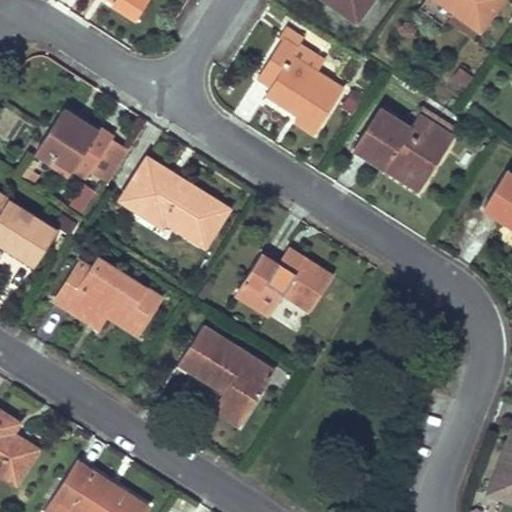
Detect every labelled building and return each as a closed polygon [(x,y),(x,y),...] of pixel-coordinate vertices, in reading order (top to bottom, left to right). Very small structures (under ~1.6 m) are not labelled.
[(115,0),(115,1),(114,3),(135,17),(145,0),(115,0)] [(328,0),(356,20),(370,0),(328,0)] [(424,0),(419,7),(442,24),(453,9),(456,11),(480,29),(501,0),(424,0)] [(474,38),(480,29),(456,11),(449,20),(474,38)] [(257,76),(271,85),(266,93),(299,114),(295,119),(315,133),(343,89),(316,71),(292,55),(299,43),(304,37),(286,26),(279,36),(282,38),(257,76)] [(323,59),(299,43),(292,55),(316,71),(323,59)] [(98,129),(64,107),(36,150),(50,160),(53,156),(73,169),(86,177),(89,173),(111,139),(113,136),(99,126),(98,129)] [(409,127),(378,107),(354,146),(402,177),(405,173),(422,184),(453,137),(450,135),(417,114),(409,127)] [(422,107),(417,114),(450,135),(454,127),(422,107)] [(126,149),(111,139),(89,173),(104,183),(126,149)] [(50,160),(48,163),(68,176),(73,169),(53,156),(50,160)] [(171,171),(147,156),(136,174),(142,179),(127,203),(162,225),(165,220),(204,245),(228,208),(176,175),(174,179),(168,175),(171,171)] [(511,173),(506,170),(483,206),(511,224),(511,173)] [(422,184),(405,173),(402,177),(420,189),(422,184)] [(120,198),(127,203),(142,179),(136,174),(120,198)] [(55,229),(0,194),(0,241),(33,263),(55,229)] [(277,262),(285,267),(296,251),(288,246),(277,262)] [(333,275),(296,251),(285,267),(277,262),(262,252),(235,293),(268,315),(283,293),(310,310),(333,275)] [(159,297),(99,258),(92,270),(80,263),(57,300),(69,308),(73,303),(94,316),(97,312),(104,316),(105,313),(136,333),(159,297)] [(73,303),(69,308),(97,326),(104,316),(97,312),(94,316),(73,303)] [(274,371),(202,324),(179,361),(195,372),(198,367),(229,386),(226,391),(215,409),(240,424),(274,371)] [(198,367),(195,372),(226,391),(229,386),(198,367)] [(18,422),(0,410),(0,471),(16,482),(38,449),(12,432),(18,422)] [(511,428),(508,426),(483,493),(511,503),(511,428)] [(69,511),(71,509),(74,511),(142,511),(147,505),(78,460),(44,511),(69,511)]
